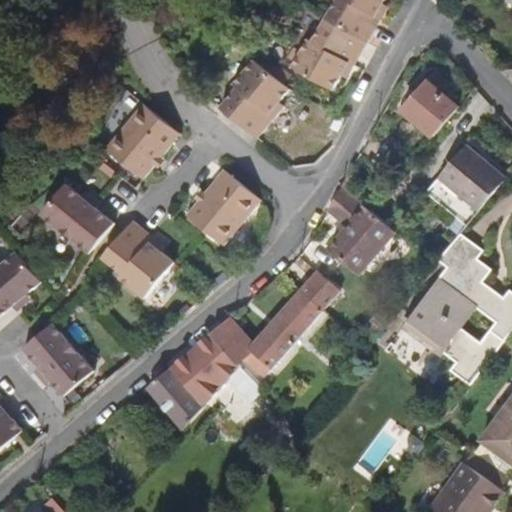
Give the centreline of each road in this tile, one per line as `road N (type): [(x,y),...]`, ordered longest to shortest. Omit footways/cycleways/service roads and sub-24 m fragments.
road 1 (unclassified): [(313,211),(274,262),(67,434)]
road 2 (unclassified): [(420,9),(313,211)]
road 3 (residential): [(103,0),(136,69),(218,136)]
road 4 (residential): [(67,434),(4,364),(2,348),(27,325)]
road 5 (residential): [(420,9),(511,104)]
road 6 (residential): [(218,136),(166,198),(124,208)]
road 7 (residential): [(218,136),(313,211)]
